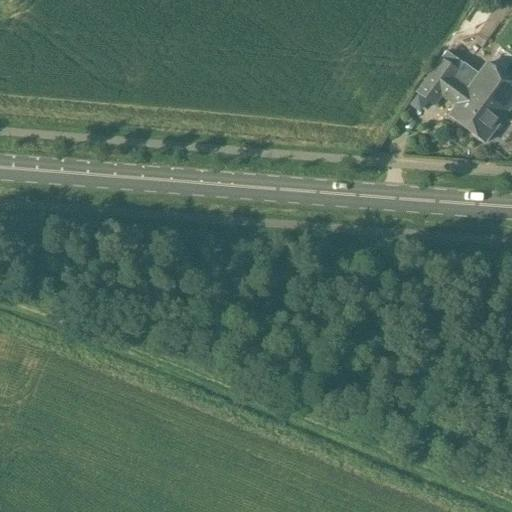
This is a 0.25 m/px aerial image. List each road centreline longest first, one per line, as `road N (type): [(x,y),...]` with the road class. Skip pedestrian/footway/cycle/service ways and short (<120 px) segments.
road 1 (primary): [(511,206),(0,166)]
road 2 (unknown): [(501,0),(431,110)]
